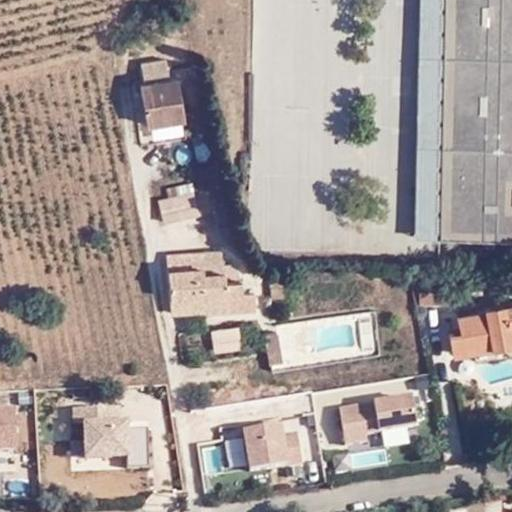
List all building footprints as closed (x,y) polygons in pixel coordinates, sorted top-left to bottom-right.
[(442,0),(420,0),(415,234),(437,235),(442,0)] [(511,0),(445,0),(440,235),(511,236),(511,0)] [(146,58),(148,71),(168,68),(165,54),(146,58)] [(148,130),(186,123),(179,81),(141,87),(148,130)] [(160,203),(165,228),(199,221),(194,196),(160,203)] [(222,253),(167,255),(170,316),(255,312),(254,295),(240,295),(240,279),(235,264),(223,265),(222,253)] [(419,279),(411,281),(415,303),(419,302),(419,304),(450,304),(450,279),(419,279)] [(450,279),(450,304),(460,303),(459,279),(450,279)] [(283,290),(271,291),(272,301),(284,300),(283,290)] [(489,347),(511,343),(511,316),(507,317),(505,303),(485,307),(486,310),(470,312),(461,313),(464,330),(454,333),(457,354),(476,350),(489,347)] [(236,333),(216,335),(219,351),(238,349),(236,333)] [(270,365),(283,364),(278,334),(265,336),(270,365)] [(511,355),(511,343),(489,347),(490,360),(511,355)] [(489,347),(476,350),(478,362),(490,360),(489,347)] [(367,432),(419,425),(414,391),(340,401),(346,443),(368,440),(367,432)] [(0,469),(18,468),(13,401),(0,401),(0,469)] [(149,468),(149,416),(123,416),(123,402),(71,403),(72,469),(149,468)] [(244,422),(247,466),(287,463),(284,419),(244,422)] [(223,446),(205,446),(206,466),(246,465),(246,437),(223,437),(223,446)]
